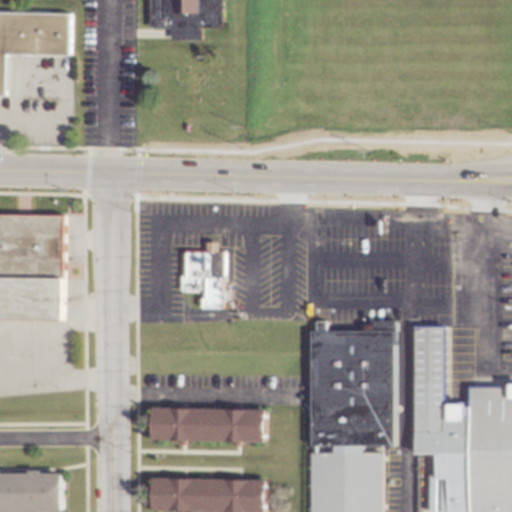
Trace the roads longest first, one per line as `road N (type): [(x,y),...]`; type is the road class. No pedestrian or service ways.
road 1 (primary): [(413,179),(0,170)]
road 2 (residential): [(109,172),(111,511)]
